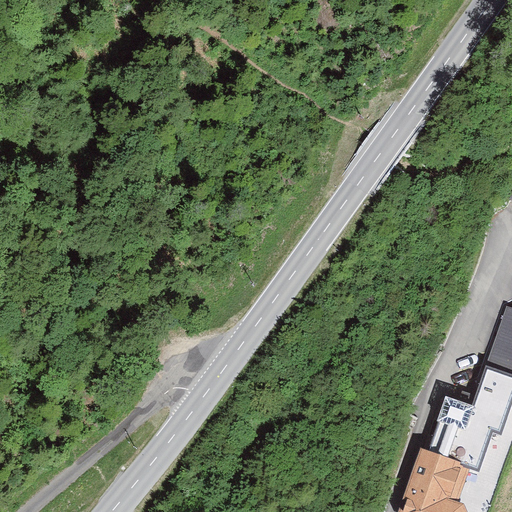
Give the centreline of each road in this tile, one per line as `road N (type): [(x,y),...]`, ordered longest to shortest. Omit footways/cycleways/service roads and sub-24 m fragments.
road 1 (secondary): [(491,0),(116,511)]
road 2 (track): [(29,511),(174,387),(217,377)]
